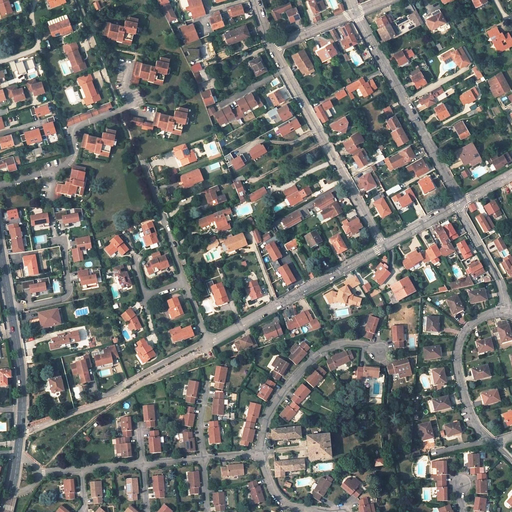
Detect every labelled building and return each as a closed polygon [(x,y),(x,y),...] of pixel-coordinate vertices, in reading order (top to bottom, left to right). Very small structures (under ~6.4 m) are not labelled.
[(8,0),(0,0),(0,8),(2,15),(12,11),(8,0)] [(206,15),(201,0),(187,0),(190,7),(186,8),(187,11),(190,10),(193,19),(204,16),(206,15)] [(307,0),(313,13),(319,11),(319,10),(325,7),(321,0),(320,0),(307,0)] [(300,18),(295,7),(292,9),(290,2),(272,10),(276,20),(281,18),(279,13),(281,12),(281,13),(284,12),(283,11),(286,10),(290,22),(300,18)] [(177,18),(169,3),(164,5),(165,7),(162,8),(169,22),(177,18)] [(227,8),(230,17),(245,13),(242,3),(227,8)] [(414,11),(411,5),(406,8),(409,13),(414,11)] [(417,16),(414,11),(409,13),(412,19),(417,16)] [(441,13),(426,20),(431,30),(446,22),(441,13)] [(205,19),(209,18),(213,28),(224,25),(220,14),(210,17),(209,14),(206,15),(204,16),(205,19)] [(392,22),(388,14),(376,20),(380,28),(392,22)] [(109,24),(105,23),(103,36),(116,39),(125,41),(125,43),(131,44),(133,35),(131,35),(131,32),(133,32),(135,32),(138,19),(128,17),(128,22),(124,21),(123,27),(109,25),(109,24)] [(68,19),(49,26),(52,37),(61,33),(62,35),(72,31),(68,19)] [(185,43),(199,39),(194,22),(180,25),(185,43)] [(378,29),(384,40),(395,35),(392,30),(395,28),(392,22),(380,28),(378,29)] [(245,25),(230,31),(224,33),(218,35),(220,41),(225,39),(224,38),(226,37),(228,44),(248,37),(245,30),(247,29),(245,25)] [(341,44),(344,50),(356,44),(347,25),(341,28),(346,40),(347,41),(341,44)] [(497,27),(488,32),(491,37),(495,35),(497,38),(492,40),(498,50),(504,47),(503,45),(502,43),(506,41),(508,43),(509,46),(511,44),(511,39),(509,33),(504,35),(502,36),(500,34),(497,27)] [(340,39),(335,30),(336,29),(336,28),(329,30),(335,41),(340,39)] [(421,39),(413,43),(416,48),(423,43),(421,39)] [(76,41),(64,45),(67,54),(68,53),(72,66),(75,65),(77,71),(86,68),(84,61),(82,62),(81,59),(77,48),(78,48),(76,41)] [(331,44),(317,51),(322,61),(336,53),(331,44)] [(470,62),(461,47),(451,52),(450,50),(441,55),(444,61),(454,56),(456,57),(459,62),(458,63),(459,63),(461,67),(470,62)] [(199,59),(199,48),(188,48),(188,55),(188,59),(199,59)] [(402,50),(394,54),(399,65),(401,64),(402,67),(410,62),(407,56),(408,56),(409,57),(414,54),(411,49),(409,51),(407,48),(402,51),(402,50)] [(313,68),(303,49),(292,56),(296,63),(297,63),(303,73),(305,72),(313,68)] [(454,56),(444,61),(445,64),(454,59),(457,65),(459,63),(458,63),(459,62),(456,57),(454,56)] [(167,73),(170,59),(161,57),(160,61),(157,61),(155,67),(142,64),(142,63),(135,61),(130,84),(137,86),(139,76),(148,78),(148,79),(157,81),(156,82),(162,84),(164,75),(163,75),(163,72),(165,72),(167,73)] [(267,70),(260,57),(251,61),(253,68),(253,69),(256,75),(267,70)] [(14,60),(9,62),(12,72),(17,70),(19,74),(24,72),(25,74),(27,73),(26,70),(35,67),(32,58),(23,62),(23,60),(15,63),(14,60)] [(217,62),(221,70),(227,68),(224,60),(217,62)] [(199,63),(190,67),(193,73),(202,69),(200,64),(199,63)] [(477,65),(472,67),(479,79),(483,76),(477,65)] [(205,105),(214,102),(212,97),(210,90),(203,92),(200,82),(213,77),(209,69),(208,66),(202,69),(193,73),(205,105)] [(418,69),(411,73),(413,76),(411,77),(417,88),(426,83),(420,72),(418,69)] [(90,103),(100,99),(98,93),(96,93),(95,90),(91,81),(93,80),(90,73),(77,78),(80,85),(82,85),(86,97),(88,97),(90,103)] [(502,86),(508,83),(502,73),(488,81),(491,87),(490,88),(495,97),(504,91),(503,90),(502,86)] [(36,83),(34,78),(25,81),(28,91),(32,89),(34,95),(44,92),(41,82),(36,83)] [(362,78),(347,87),(349,92),(359,87),(364,96),(372,92),(371,90),(376,88),(372,80),(367,82),(365,83),(362,78)] [(15,84),(5,88),(8,97),(13,96),(15,101),(24,98),(22,88),(16,89),(15,84)] [(432,101),(436,99),(435,97),(444,92),(440,85),(430,91),(431,93),(419,99),(422,104),(425,102),(428,107),(433,104),(432,101)] [(478,93),(474,87),(463,94),(459,97),(463,104),(467,102),(468,103),(475,99),(475,98),(477,97),(478,93)] [(281,96),(277,90),(269,95),(271,98),(274,104),(281,100),(279,97),(281,96)] [(343,90),(336,94),(339,99),(346,95),(343,90)] [(259,107),(264,105),(258,95),(254,98),(251,92),(234,101),(238,107),(232,110),(228,105),(212,114),(218,125),(234,116),(237,120),(244,116),(242,112),(257,103),(259,107)] [(89,110),(92,116),(108,110),(108,108),(111,107),(110,102),(89,110)] [(332,117),(324,103),(320,106),(320,105),(315,108),(317,112),(315,113),(318,119),(320,117),(323,122),(332,117)] [(449,114),(443,103),(434,108),(440,118),(449,114)] [(286,104),(273,111),(276,116),(280,114),(283,120),(292,115),(291,114),(289,109),(286,104)] [(34,106),(30,107),(32,115),(37,113),(38,115),(49,112),(47,105),(35,108),(34,106)] [(143,119),(129,116),(127,123),(141,126),(141,128),(152,131),(154,124),(167,128),(166,128),(172,130),(171,132),(181,134),(183,126),(181,125),(182,122),(186,123),(189,109),(179,107),(178,111),(175,110),(173,116),(160,113),(160,112),(157,112),(154,124),(142,121),(143,119)] [(64,119),(67,126),(87,118),(85,111),(64,119)] [(48,122),(44,124),(45,128),(44,128),(46,134),(49,134),(50,137),(57,135),(53,121),(55,120),(53,115),(47,117),(48,122)] [(400,126),(395,116),(387,120),(388,124),(386,125),(388,128),(390,127),(392,130),(400,126)] [(278,127),(282,136),(301,126),(297,117),(278,127)] [(345,117),(331,124),(333,129),(336,127),(337,129),(339,130),(343,128),(345,129),(347,122),(345,117)] [(462,121),(454,126),(460,139),(469,134),(462,121)] [(391,132),(398,145),(408,139),(401,127),(391,132)] [(29,132),(20,135),(23,141),(27,140),(28,143),(42,139),(41,136),(46,134),(44,128),(35,130),(35,129),(28,131),(29,132)] [(89,134),(85,133),(81,146),(94,149),(94,150),(100,151),(99,153),(108,155),(110,147),(107,147),(108,144),(113,145),(115,130),(107,128),(105,133),(103,132),(101,138),(88,135),(89,134)] [(363,140),(359,132),(350,136),(352,139),(343,143),(348,151),(349,151),(351,154),(360,149),(357,144),(363,140)] [(13,144),(11,135),(0,137),(0,141),(2,148),(13,144)] [(265,151),(260,142),(249,148),(251,151),(248,152),(252,159),(265,151)] [(173,147),(175,152),(180,164),(181,164),(182,163),(183,165),(196,160),(193,152),(189,154),(185,143),(173,147)] [(472,143),(457,151),(462,160),(466,159),(468,162),(470,161),(473,166),(482,161),(472,143)] [(382,145),(379,147),(379,149),(382,153),(385,158),(388,157),(382,145)] [(405,162),(415,156),(410,147),(400,152),(401,154),(398,155),(397,154),(389,159),(394,168),(399,165),(400,166),(406,163),(405,162)] [(372,153),(374,157),(382,153),(379,149),(372,153)] [(361,152),(353,156),(360,167),(367,163),(361,152)] [(246,162),(242,153),(229,160),(234,169),(246,162)] [(374,157),(377,163),(385,158),(382,153),(374,157)] [(507,153),(498,158),(496,153),(487,158),(490,164),(492,162),(494,165),(496,169),(511,160),(507,153)] [(1,159),(2,161),(0,161),(0,168),(8,166),(10,171),(17,169),(12,156),(1,159)] [(428,170),(421,158),(406,166),(409,171),(413,168),(417,176),(428,170)] [(85,168),(72,165),(71,170),(72,170),(70,179),(66,179),(65,185),(56,184),(53,200),(60,202),(61,194),(71,196),(72,194),(82,196),(84,188),(82,188),(83,182),(85,168)] [(199,169),(181,176),(184,185),(192,182),(193,183),(203,179),(199,169)] [(369,173),(359,179),(366,191),(376,186),(369,173)] [(243,198),(242,196),(244,195),(240,182),(245,179),(243,174),(233,180),(240,200),(243,198)] [(428,177),(418,183),(424,193),(434,188),(428,177)] [(401,189),(399,185),(386,192),(388,196),(401,189)] [(287,197),(298,191),(295,186),(284,192),(287,197)] [(267,194),(263,187),(248,196),(252,202),(267,194)] [(206,195),(210,206),(218,203),(214,192),(212,192),(211,193),(210,191),(209,188),(203,191),(205,195),(206,195)] [(287,197),(292,206),(303,200),(302,198),(311,193),(308,188),(299,193),(298,191),(287,197)] [(399,191),(389,196),(391,200),(400,195),(399,191)] [(391,213),(383,199),(385,198),(382,193),(372,199),(376,206),(375,206),(382,218),(391,213)] [(329,205),(334,203),(333,199),(334,199),(331,194),(325,197),(326,198),(321,200),(321,199),(315,202),(318,208),(319,207),(321,210),(323,209),(329,205)] [(342,213),(336,201),(334,203),(329,205),(330,208),(324,211),(321,213),(324,219),(332,215),(334,218),(342,213)] [(494,201),(484,206),(489,215),(499,209),(494,201)] [(43,214),(31,216),(33,226),(44,224),(44,227),(49,226),(48,218),(55,217),(54,213),(53,208),(42,208),(43,214)] [(83,216),(81,208),(73,208),(75,214),(67,216),(66,211),(54,213),(55,217),(56,221),(63,220),(64,228),(69,227),(68,223),(79,221),(78,217),(83,216)] [(214,226),(217,225),(218,228),(228,224),(224,216),(232,213),(229,208),(222,210),(224,215),(218,217),(216,213),(198,219),(201,227),(210,224),(210,223),(212,222),(214,226)] [(17,210),(8,212),(10,220),(19,218),(17,210)] [(288,229),(301,221),(300,219),(301,218),(298,212),(292,215),(293,216),(288,219),(288,218),(282,221),(285,227),(287,226),(288,229)] [(494,227),(489,217),(484,220),(481,214),(476,217),(485,232),(494,227)] [(362,227),(356,215),(348,219),(350,223),(347,224),(353,234),(357,232),(357,230),(362,227)] [(257,230),(251,218),(247,219),(248,221),(250,226),(252,233),(257,230)] [(142,226),(146,235),(143,236),(147,246),(158,242),(155,235),(154,232),(156,231),(152,222),(142,226)] [(19,228),(18,223),(10,225),(14,253),(24,252),(20,228),(19,228)] [(231,228),(229,224),(228,224),(218,228),(219,232),(231,228)] [(450,224),(442,228),(450,242),(458,237),(454,230),(453,230),(450,224)] [(442,228),(441,226),(435,230),(444,247),(439,250),(442,255),(443,257),(455,250),(450,242),(442,228)] [(265,242),(271,239),(268,234),(260,238),(257,230),(252,233),(257,246),(265,242)] [(316,231),(305,237),(311,249),(318,246),(317,244),(321,242),(316,231)] [(231,234),(223,237),(205,244),(207,249),(218,247),(219,245),(225,244),(227,250),(234,248),(234,250),(247,245),(242,234),(233,237),(231,234)] [(281,240),(280,238),(278,234),(271,239),(265,242),(267,246),(265,247),(273,261),(270,263),(275,271),(278,270),(287,285),(295,281),(286,265),(281,267),(277,259),(281,257),(274,244),(281,240)] [(339,234),(330,239),(338,254),(347,249),(339,234)] [(117,235),(111,241),(112,243),(105,249),(109,254),(113,250),(114,252),(117,249),(122,255),(129,249),(117,235)] [(89,236),(75,238),(76,244),(73,245),(73,250),(72,250),(74,262),(83,260),(81,252),(86,251),(86,249),(91,248),(89,236)] [(504,244),(500,237),(494,241),(498,248),(504,244)] [(287,250),(298,244),(296,239),(284,245),(287,250)] [(472,256),(464,241),(457,245),(465,259),(472,256)] [(441,256),(435,245),(430,248),(431,248),(426,251),(426,252),(430,259),(433,264),(439,260),(437,258),(441,256)] [(423,254),(421,251),(417,254),(415,250),(407,255),(409,257),(408,258),(404,260),(408,268),(413,265),(413,263),(418,261),(422,258),(424,262),(430,259),(426,252),(423,254)] [(35,255),(23,258),(25,266),(27,265),(28,268),(29,275),(38,274),(35,255)] [(164,255),(149,261),(150,263),(146,264),(146,266),(148,273),(153,271),(154,272),(158,271),(157,270),(168,266),(166,261),(164,255)] [(510,277),(511,276),(511,258),(510,255),(504,259),(505,262),(503,263),(510,277)] [(472,265),(469,267),(474,277),(484,271),(479,261),(475,263),(472,265)] [(117,274),(119,278),(118,278),(120,283),(122,287),(130,284),(126,271),(125,271),(122,263),(112,267),(115,275),(117,274)] [(381,285),(391,274),(387,270),(388,269),(388,267),(385,264),(383,266),(381,263),(376,269),(380,272),(373,279),(381,285)] [(310,266),(306,268),(312,279),(316,276),(310,266)] [(88,274),(87,269),(78,271),(79,278),(81,278),(82,289),(87,288),(87,284),(97,282),(96,278),(101,277),(100,269),(93,271),(93,273),(88,274)] [(360,283),(356,276),(344,283),(346,286),(339,290),(338,293),(332,291),(325,295),(328,301),(330,301),(333,300),(336,301),(340,303),(341,303),(341,301),(350,304),(350,303),(355,305),(359,306),(361,299),(352,296),(352,295),(351,294),(348,290),(360,283)] [(50,285),(49,277),(41,278),(42,283),(34,285),(33,280),(21,282),(23,290),(30,289),(32,297),(37,296),(36,292),(46,290),(45,286),(50,285)] [(470,277),(466,278),(468,281),(463,284),(462,281),(457,284),(458,284),(460,288),(474,285),(470,277)] [(415,291),(407,278),(391,287),(395,294),(390,297),(392,300),(397,298),(398,301),(415,291)] [(256,281),(246,284),(248,290),(251,300),(262,296),(258,286),(256,281)] [(228,301),(221,283),(210,287),(211,289),(212,288),(215,295),(213,295),(215,300),(216,300),(219,305),(228,301)] [(484,289),(469,292),(471,303),(486,300),(484,289)] [(456,295),(447,300),(453,314),(463,309),(456,295)] [(183,313),(177,297),(167,301),(170,308),(173,317),(183,313)] [(135,319),(133,315),(135,314),(129,308),(121,314),(126,322),(130,329),(134,328),(135,329),(140,326),(136,318),(135,319)] [(57,309),(39,313),(42,328),(60,324),(57,309)] [(286,311),(282,312),(289,332),(309,321),(312,319),(307,311),(304,312),(289,320),(286,311)] [(380,319),(370,316),(365,331),(363,337),(371,339),(373,334),(375,334),(380,319)] [(439,318),(427,317),(427,331),(437,332),(439,318)] [(316,319),(309,323),(314,330),(321,327),(316,319)] [(278,324),(263,330),(267,340),(282,334),(278,324)] [(499,327),(498,327),(498,328),(492,330),(493,333),(499,332),(502,342),(511,339),(511,338),(508,324),(508,325),(499,327)] [(403,325),(392,326),(393,342),(395,342),(395,348),(403,347),(403,341),(404,341),(403,325)] [(181,336),(182,338),(183,337),(184,339),(194,335),(190,326),(181,329),(180,326),(172,329),(173,334),(171,335),(173,341),(180,339),(179,337),(181,336)] [(80,341),(78,331),(67,333),(68,335),(65,335),(65,333),(57,335),(57,338),(51,339),(52,341),(48,342),(49,344),(53,343),(54,349),(65,346),(65,344),(80,341)] [(243,350),(251,345),(252,347),(256,345),(250,334),(246,336),(246,337),(238,341),(239,342),(234,345),(238,352),(243,349),(243,350)] [(143,337),(136,341),(139,346),(145,342),(146,342),(143,337)] [(490,338),(476,342),(479,353),(493,349),(490,338)] [(150,349),(148,346),(146,342),(145,342),(139,346),(136,348),(139,352),(144,359),(146,357),(148,359),(155,354),(151,349),(150,349)] [(288,358),(296,365),(307,353),(305,352),(310,347),(303,342),(299,346),(288,358)] [(299,346),(296,344),(286,355),(288,358),(299,346)] [(439,346),(424,348),(425,359),(441,357),(439,346)] [(111,359),(111,358),(118,356),(115,348),(103,350),(105,355),(94,357),(96,367),(103,365),(107,364),(108,367),(113,365),(111,359)] [(346,353),(346,351),(331,357),(332,359),(326,361),(330,369),(335,366),(335,367),(350,360),(349,359),(346,353)] [(144,359),(139,352),(137,353),(143,362),(148,359),(146,357),(144,359)] [(85,369),(91,367),(88,355),(83,357),(84,361),(76,363),(76,364),(70,365),(72,371),(77,370),(78,374),(79,375),(81,375),(82,378),(81,378),(80,380),(81,384),(90,382),(87,371),(86,371),(85,369)] [(282,376),(290,364),(281,359),(277,356),(271,365),(275,368),(274,370),(274,371),(271,376),(278,380),(281,375),(282,376)] [(394,365),(388,367),(390,374),(397,372),(399,378),(411,374),(407,359),(394,363),(394,365)] [(487,365),(472,369),(475,380),(490,376),(487,365)] [(227,368),(217,366),(214,381),(215,382),(214,388),(223,389),(224,383),(224,384),(227,368)] [(364,367),(358,367),(357,376),(363,376),(363,377),(379,378),(380,367),(364,366),(364,367)] [(314,370),(305,380),(313,387),(323,377),(322,377),(326,372),(320,367),(316,371),(314,370)] [(442,368),(431,371),(434,385),(437,384),(438,387),(440,386),(444,385),(443,383),(445,382),(442,368)] [(0,372),(1,385),(7,385),(7,377),(13,377),(12,371),(11,371),(10,369),(1,370),(1,372),(0,372)] [(63,390),(60,377),(58,371),(49,373),(51,380),(49,380),(52,393),(63,390)] [(200,382),(189,380),(186,396),(187,396),(186,402),(194,403),(195,397),(197,398),(200,382)] [(265,384),(257,396),(266,401),(273,390),(272,389),(275,384),(269,380),(265,385),(265,384)] [(310,391),(302,384),(294,394),(295,395),(291,399),(293,402),(297,405),(302,400),(302,401),(310,391)] [(497,390),(481,393),(485,404),(500,400),(497,390)] [(224,393),(215,393),(215,399),(213,399),(213,415),(223,415),(224,399),(223,399),(224,393)] [(448,396),(432,400),(435,411),(450,407),(448,396)] [(288,405),(279,415),(287,422),(296,412),(300,407),(297,405),(293,402),(289,406),(288,405)] [(258,417),(261,405),(250,403),(247,415),(248,415),(246,421),(255,423),(256,417),(258,417)] [(153,405),(143,406),(144,421),(146,421),(146,427),(155,427),(154,420),(155,420),(153,405)] [(194,408),(186,406),(185,412),(184,412),(182,425),(192,427),(195,414),(193,414),(194,408)] [(511,410),(503,414),(506,422),(508,421),(509,424),(511,423),(511,410)] [(131,416),(121,417),(122,431),(123,431),(123,437),(129,437),(131,436),(131,430),(132,430),(131,416)] [(217,421),(209,422),(209,428),(208,428),(210,444),(220,442),(219,427),(218,427),(217,421)] [(241,440),(252,442),(255,430),(253,429),(255,423),(246,421),(245,427),(241,440)] [(429,422),(419,425),(423,440),(433,438),(429,422)] [(458,422),(445,426),(447,436),(461,433),(458,422)] [(301,437),(300,426),(271,429),(272,440),(301,437)] [(158,431),(150,431),(150,437),(148,437),(150,453),(161,452),(159,436),(158,436),(158,431)] [(192,432),(183,432),(184,439),(183,439),(185,451),(195,450),(194,437),(192,438),(192,432)] [(329,434),(306,436),(308,459),(331,457),(329,434)] [(121,453),(122,457),(132,456),(131,443),(129,443),(129,437),(123,437),(121,437),(121,444),(120,444),(121,450),(121,453)] [(479,454),(468,454),(468,467),(470,467),(470,474),(477,474),(479,473),(479,467),(479,454)] [(284,476),(285,471),(304,469),(303,460),(274,462),(276,477),(284,476)] [(437,461),(432,461),(432,468),(437,468),(437,475),(437,481),(446,481),(446,474),(448,474),(447,461),(437,461)] [(228,467),(221,467),(222,476),(228,475),(228,476),(244,474),(243,464),(227,465),(228,467)] [(198,471),(188,472),(189,488),(190,488),(190,494),(199,493),(198,487),(200,487),(198,471)] [(486,480),(485,473),(479,473),(477,474),(477,480),(475,480),(476,493),(487,493),(486,480)] [(163,475),(153,476),(154,492),(155,492),(156,498),(164,497),(164,491),(163,475)] [(314,491),(311,496),(318,500),(321,495),(323,496),(331,483),(331,482),(333,479),(327,476),(325,479),(322,477),(314,491)] [(137,478),(126,479),(127,495),(128,494),(129,501),(137,500),(137,494),(138,494),(137,478)] [(347,478),(340,486),(351,495),(352,494),(357,498),(362,492),(357,488),(358,487),(357,487),(360,484),(353,478),(350,481),(347,478)] [(75,479),(64,480),(65,494),(65,493),(66,500),(75,499),(74,493),(76,492),(75,479)] [(256,480),(248,483),(250,489),(249,489),(254,504),(264,501),(260,486),(258,486),(256,480)] [(101,481),(90,482),(91,498),(93,497),(93,504),(102,503),(101,497),(102,497),(101,481)] [(437,487),(437,501),(448,501),(448,487),(446,487),(446,481),(437,481),(438,487),(437,487)] [(223,492),(213,493),(214,506),(215,506),(216,511),(225,511),(224,505),(223,492)] [(486,498),(476,497),(474,510),(475,510),(474,511),(483,511),(484,511),(486,498)] [(367,498),(358,500),(360,506),(358,507),(359,511),(375,511),(373,503),(369,504),(367,498)]
